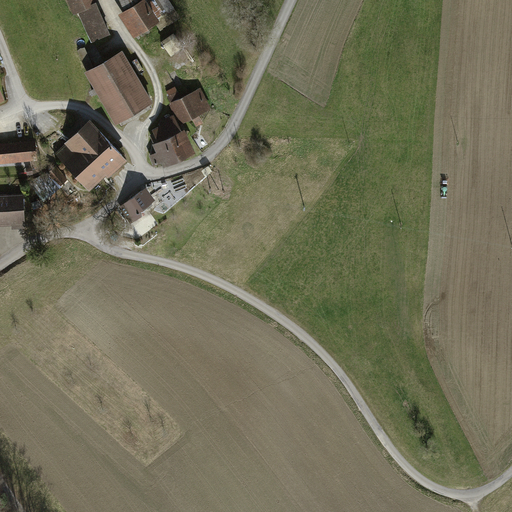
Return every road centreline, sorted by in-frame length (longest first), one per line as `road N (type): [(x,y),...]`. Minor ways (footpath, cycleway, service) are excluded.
road 1 (residential): [(511,471),(470,495),(435,488),(402,460),(340,371),(284,319),(222,281),(82,237)]
road 2 (residential): [(82,237),(131,183),(210,159),(236,126),(294,0)]
road 3 (track): [(102,0),(123,42),(150,69),(158,98),(159,112),(126,141)]
road 4 (track): [(26,111),(63,107),(100,120),(130,144),(146,178)]
